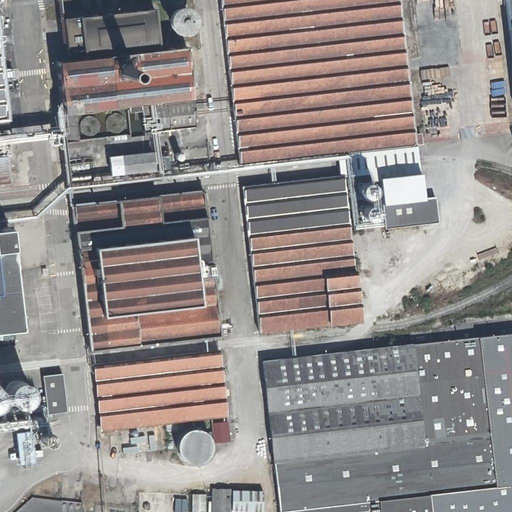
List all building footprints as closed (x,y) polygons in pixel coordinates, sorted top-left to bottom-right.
[(219,0),(239,170),(415,151),(397,0),(219,0)] [(168,25),(170,31),(174,35),(180,37),(186,37),(191,34),(195,30),(196,25),(196,19),(194,14),(190,10),(186,8),(180,8),(175,10),(170,14),(168,19),(168,25)] [(81,19),(83,59),(59,61),(64,113),(192,100),(187,50),(159,53),(155,13),(81,19)] [(0,131),(10,130),(9,119),(0,38),(0,131)] [(194,129),(192,102),(142,107),(144,134),(194,129)] [(84,144),(80,115),(66,117),(70,146),(84,144)] [(153,172),(151,155),(121,157),(123,175),(153,172)] [(426,191),(425,176),(385,180),(388,205),(427,202),(426,191)] [(255,317),(257,331),(357,320),(354,287),(343,184),(241,193),(255,317)] [(218,335),(215,302),(213,292),(202,191),(74,205),(90,347),(218,335)] [(7,236),(0,236),(0,339),(17,337),(11,280),(18,280),(15,244),(8,245),(7,236)] [(275,511),(511,511),(511,332),(432,341),(258,362),(271,474),(275,511)] [(93,364),(100,429),(121,427),(125,453),(166,448),(163,422),(180,420),(226,415),(219,351),(93,364)] [(61,372),(42,375),(46,412),(66,410),(61,372)] [(23,392),(21,392),(20,393),(18,393),(15,396),(13,399),(12,402),(12,404),(12,405),(13,409),(15,412),(17,415),(19,415),(21,416),(24,417),(28,416),(29,416),(32,414),(34,413),(35,411),(36,408),(37,405),(36,401),(35,398),(33,395),(31,394),(28,392),(27,392),(23,392)] [(228,440),(226,421),(212,422),(214,441),(228,440)] [(181,455),(184,461),(190,465),(197,467),(204,465),(209,460),(212,455),(213,448),(211,442),(207,437),(201,434),(195,434),(188,436),(183,441),(180,448),(181,455)] [(264,490),(213,487),(211,511),(232,511),(232,510),(263,511),(264,490)] [(140,491),(139,511),(190,511),(190,492),(140,491)] [(206,511),(207,495),(192,495),(192,511),(206,511)]
